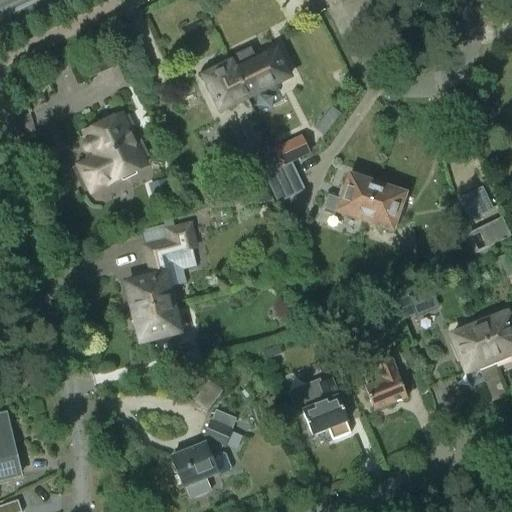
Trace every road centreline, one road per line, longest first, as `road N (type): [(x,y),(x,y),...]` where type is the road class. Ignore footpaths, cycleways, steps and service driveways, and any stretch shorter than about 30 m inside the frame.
road 1 (residential): [(81,511),(76,425),(0,119)]
road 2 (residential): [(340,10),(374,72),(421,87),(454,72),(465,57),(470,23),(462,0)]
road 3 (residential): [(337,511),(511,445)]
road 4 (residential): [(127,0),(0,63)]
